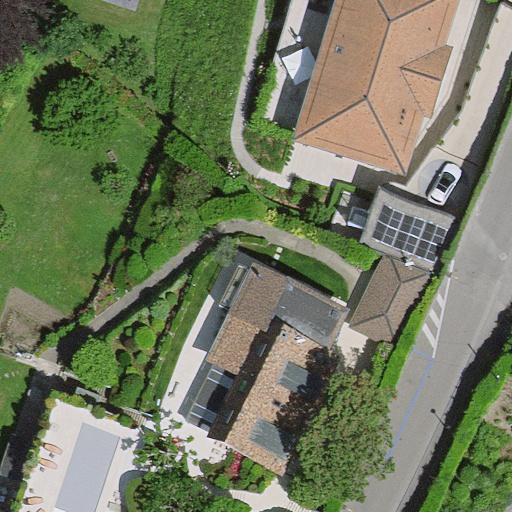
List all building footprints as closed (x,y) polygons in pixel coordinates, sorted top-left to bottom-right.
[(459,0),(348,0),(301,148),(401,180),(460,0),(459,0)] [(330,238),(364,249),(440,273),(463,223),(380,195),(378,202),(345,191),(330,238)] [(386,264),(355,332),(396,347),(426,279),(386,264)] [(280,487),(332,366),(324,359),(343,315),(250,276),(210,373),(237,385),(207,450),(280,487)] [(109,511),(136,432),(55,405),(20,511),(109,511)]
